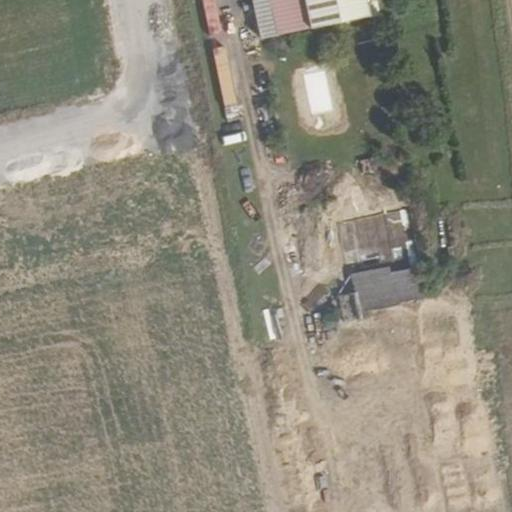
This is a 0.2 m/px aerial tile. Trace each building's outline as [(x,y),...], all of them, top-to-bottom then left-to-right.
[(354,15),(351,0),(269,0),(275,30),(354,15)] [(356,0),(351,0),(354,15),(360,14),(356,0)] [(304,103),(332,97),(327,70),(298,77),(304,103)] [(348,263),(410,252),(403,213),(341,224),(348,263)] [(419,264),(351,273),(354,294),(338,296),(342,322),(361,319),(360,310),(424,302),(419,264)]
